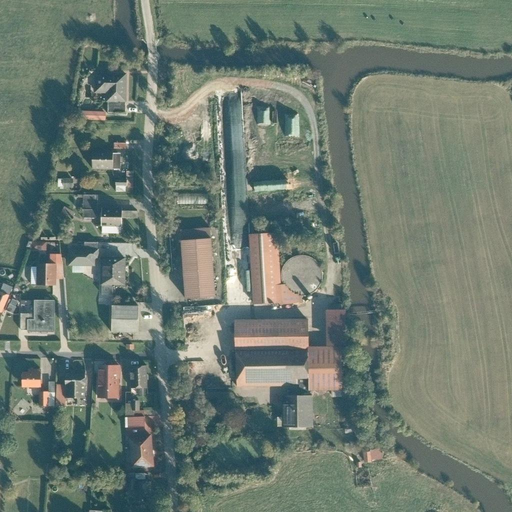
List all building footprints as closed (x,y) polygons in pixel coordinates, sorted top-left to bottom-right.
[(128,75),(96,75),(96,93),(106,93),(106,103),(109,103),(124,103),(127,104),(128,75)] [(258,102),(258,169),(268,169),(269,102),(258,102)] [(286,137),(299,136),(298,102),(284,103),(286,137)] [(109,103),(109,114),(124,114),(124,103),(109,103)] [(236,116),(226,116),(226,127),(244,127),(243,107),(236,107),(236,116)] [(106,112),(81,113),(81,122),(106,121),(106,112)] [(311,156),(311,146),(281,147),(282,158),(311,156)] [(114,151),(93,152),(94,171),(115,170),(114,151)] [(133,174),(127,173),(127,183),(117,183),(117,191),(132,192),(133,174)] [(256,190),(307,187),(306,178),(256,180),(256,190)] [(73,189),(73,179),(63,179),(63,189),(73,189)] [(179,205),(209,204),(209,194),(178,194),(179,205)] [(97,197),(82,197),(82,211),(98,211),(97,197)] [(318,198),(255,202),(256,217),(319,214),(318,198)] [(75,214),(65,209),(61,216),(71,221),(75,214)] [(138,210),(103,210),(103,232),(122,232),(122,220),(138,220),(138,210)] [(315,219),(298,220),(299,229),(315,228),(315,219)] [(211,227),(180,229),(184,297),(215,295),(211,227)] [(277,234),(248,234),(254,305),(304,303),(293,295),(285,290),(284,286),(281,286),(277,234)] [(46,240),(33,240),(33,249),(46,249),(46,240)] [(96,260),(96,244),(84,244),(84,252),(71,252),(71,267),(92,267),(92,260),(96,260)] [(128,286),(127,256),(100,257),(100,267),(105,266),(106,279),(102,279),(102,296),(112,296),(112,287),(128,286)] [(63,257),(55,257),(55,264),(55,276),(64,275),(63,257)] [(55,264),(37,265),(37,286),(56,285),(55,264)] [(11,300),(7,309),(15,312),(19,304),(11,300)] [(54,332),(54,301),(34,302),(34,321),(26,321),(27,328),(27,333),(54,332)] [(137,307),(113,306),(112,333),(136,334),(137,307)] [(34,314),(21,315),(22,329),(27,328),(26,321),(34,321),(34,314)] [(307,346),(308,320),(236,321),(236,386),(297,385),(297,378),(308,378),(307,346)] [(347,392),(346,345),(307,346),(308,378),(309,394),(347,392)] [(120,398),(121,365),(108,365),(108,372),(98,372),(98,398),(120,398)] [(145,388),(145,366),(132,366),(132,388),(145,388)] [(40,388),(39,370),(29,370),(29,373),(23,373),(23,388),(40,388)] [(86,404),(86,371),(73,371),(73,374),(66,374),(66,384),(66,404),(86,404)] [(66,384),(55,384),(55,393),(55,406),(65,407),(66,404),(66,384)] [(55,393),(40,391),(41,406),(55,406),(55,393)] [(309,397),(284,398),(284,428),(310,427),(309,397)] [(91,409),(78,408),(77,421),(90,422),(91,409)] [(146,419),(126,419),(126,428),(146,428),(146,419)] [(151,467),(148,434),(129,435),(131,468),(151,467)] [(378,451),(361,454),(363,465),(380,462),(378,451)] [(153,502),(151,483),(133,484),(135,504),(153,502)]
